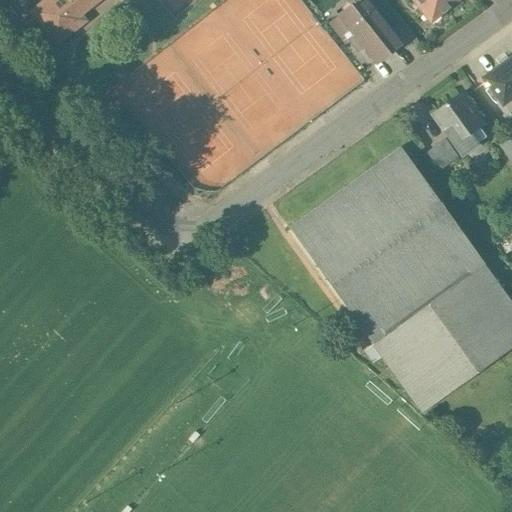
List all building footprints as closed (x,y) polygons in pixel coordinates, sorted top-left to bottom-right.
[(51,46),(86,19),(80,12),(96,0),(40,0),(25,12),(51,46)] [(454,0),(413,0),(432,24),(446,13),(443,9),(454,0)] [(389,30),(369,4),(358,12),(352,5),(337,16),(352,35),(351,36),(361,49),(363,48),(374,63),(400,44),(389,30)] [(413,42),(398,23),(389,30),(400,44),(404,49),(413,42)] [(511,56),(481,78),(484,82),(483,83),(485,87),(487,86),(501,105),(511,97),(511,56)] [(462,93),(432,114),(462,155),(477,145),(468,133),(483,122),(462,93)] [(446,138),(426,152),(439,171),(460,157),(446,138)] [(511,300),(403,146),(289,225),(372,345),(366,348),(363,351),(372,363),(380,357),(419,414),(511,349),(511,300)]
